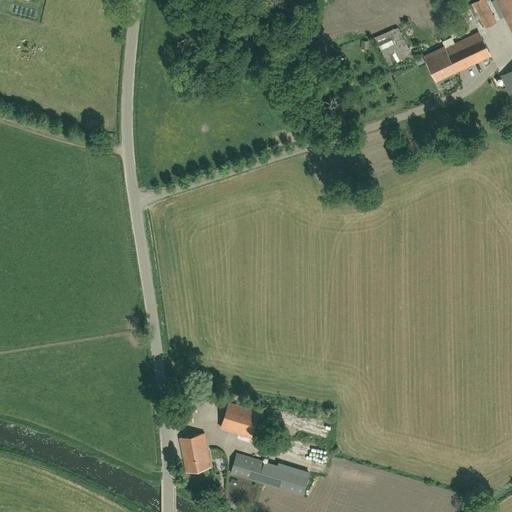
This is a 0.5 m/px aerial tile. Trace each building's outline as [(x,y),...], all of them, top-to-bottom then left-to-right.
[(478,0),(473,3),(486,27),(496,22),(484,0),(478,0)] [(511,0),(495,0),(511,32),(511,0)] [(397,27),(395,28),(393,22),(373,29),(376,36),(374,37),(391,72),(409,65),(415,62),(397,27)] [(455,63),(458,70),(460,69),(461,70),(490,55),(479,32),(455,44),(451,37),(442,42),(444,46),(431,52),(435,59),(443,55),(444,57),(449,55),(450,58),(451,57),(454,64),(455,63)] [(436,81),(458,70),(455,63),(454,64),(451,57),(450,58),(449,55),(444,57),(443,55),(435,59),(431,52),(424,56),(436,81)] [(511,70),(501,76),(511,97),(511,70)] [(228,401),(220,428),(251,438),(259,411),(228,401)] [(196,404),(173,405),(174,423),(192,422),(191,412),(197,411),(196,404)] [(211,467),(204,433),(179,437),(186,471),(211,467)] [(230,473),(302,495),(309,474),(237,452),(230,473)]
